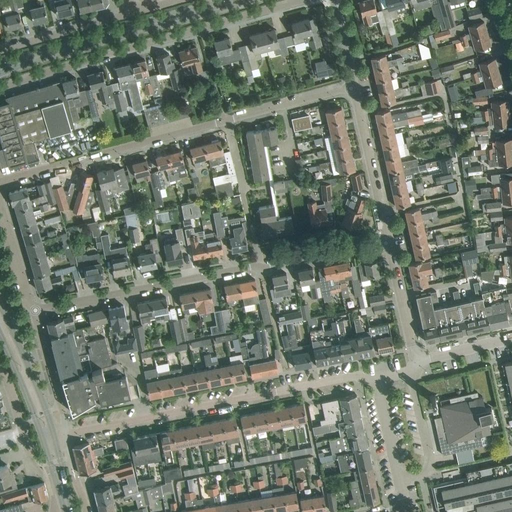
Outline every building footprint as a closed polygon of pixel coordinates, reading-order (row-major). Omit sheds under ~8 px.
[(9,29),(22,26),(18,8),(23,7),(21,0),(9,0),(12,11),(5,13),(9,29)] [(34,23),(48,19),(43,0),(37,0),(39,7),(31,9),(34,23)] [(60,0),(54,2),(58,16),(73,12),(70,0),(60,0)] [(105,6),(107,2),(106,0),(77,0),(80,11),(105,6)] [(372,23),(369,14),(377,12),(373,0),(365,0),(358,2),(365,25),(372,23)] [(386,0),(388,8),(382,10),(383,11),(387,25),(390,35),(396,33),(394,23),(393,23),(392,18),(398,17),(397,12),(395,6),(404,4),(402,0),(386,0)] [(445,21),(438,0),(411,0),(412,0),(431,0),(438,22),(439,22),(441,30),(446,29),(444,21),(445,21)] [(438,0),(447,28),(455,25),(450,10),(449,3),(447,0),(438,0)] [(479,7),(467,10),(469,19),(482,16),(479,7)] [(394,47),(387,25),(383,11),(376,13),(382,34),(384,34),(388,48),(393,46),(393,47),(394,47)] [(310,48),(320,45),(314,21),(309,22),(308,19),(292,24),(296,36),(292,37),(294,44),(304,41),(305,43),(308,42),(310,48)] [(472,38),(487,33),(484,21),(468,26),(470,33),(460,36),(461,41),(467,39),(472,38)] [(432,25),(425,27),(427,35),(434,33),(432,25)] [(280,55),(288,53),(284,37),(283,37),(284,40),(278,41),(275,29),(262,32),(266,49),(273,47),(275,55),(280,53),(280,55)] [(435,40),(451,36),(449,29),(433,33),(435,40)] [(260,51),(266,49),(262,32),(250,35),(254,53),(247,55),(248,59),(253,77),(261,75),(256,59),(261,58),(260,51)] [(475,50),(491,46),(487,33),(472,38),(475,50)] [(232,50),(229,37),(214,41),(220,64),(242,59),(239,48),(232,50)] [(467,39),(461,41),(461,42),(456,43),(458,49),(463,47),(463,46),(468,44),(467,39)] [(429,49),(429,47),(419,43),(418,43),(420,51),(429,49)] [(196,46),(179,51),(182,65),(191,63),(193,73),(195,73),(198,83),(210,80),(207,69),(202,71),(200,61),(196,46)] [(156,57),(161,74),(169,71),(173,89),(184,86),(179,68),(175,69),(173,62),(171,62),(169,53),(156,57)] [(386,55),(371,58),(373,69),(389,66),(397,64),(404,63),(402,57),(396,58),(387,60),(386,55)] [(253,77),(248,59),(242,61),(246,76),(247,76),(249,83),(254,81),(253,77)] [(483,75),(498,71),(494,59),(479,63),(481,70),(471,73),(470,72),(462,74),(464,80),(472,78),(478,77),(483,75)] [(143,77),(147,93),(153,91),(149,76),(145,60),(132,63),(136,79),(143,77)] [(318,78),(328,76),(325,60),(315,63),(318,78)] [(132,63),(116,67),(120,83),(121,89),(128,88),(134,110),(143,108),(143,107),(142,104),(136,79),(132,63)] [(440,68),(442,75),(455,71),(453,64),(440,68)] [(389,66),(374,69),(376,81),(391,78),(389,66)] [(440,76),(438,68),(431,71),(434,78),(440,76)] [(102,71),(88,75),(91,88),(92,88),(93,92),(99,90),(103,103),(108,102),(110,110),(117,108),(117,107),(114,97),(113,94),(111,85),(106,86),(105,85),(106,85),(102,71)] [(486,87),(501,83),(498,71),(483,75),(486,87)] [(156,74),(149,76),(153,91),(156,103),(143,107),(148,127),(169,121),(166,111),(156,74)] [(284,76),(276,78),(278,86),(286,83),(284,76)] [(62,81),(70,111),(77,109),(76,107),(83,105),(82,100),(81,100),(79,93),(80,92),(76,78),(62,81)] [(391,78),(376,81),(379,93),(394,89),(391,78)] [(427,91),(422,92),(423,96),(439,92),(437,80),(425,83),(427,91)] [(75,129),(70,111),(62,81),(34,89),(10,96),(12,101),(0,104),(0,130),(4,145),(4,146),(0,146),(0,161),(1,165),(9,163),(10,164),(26,160),(26,162),(40,158),(34,140),(75,129)] [(454,85),(447,87),(451,101),(458,99),(454,85)] [(394,89),(379,93),(381,105),(396,102),(395,96),(410,92),(409,86),(403,88),(402,87),(394,89)] [(122,91),(113,94),(114,97),(117,107),(117,108),(120,121),(129,119),(126,109),(122,91)] [(472,105),(487,103),(486,96),(471,98),(469,99),(470,104),(472,104),(472,105)] [(94,100),(88,101),(89,103),(92,117),(94,122),(92,117),(98,115),(99,115),(95,99),(94,99),(94,100)] [(475,116),(509,112),(507,100),(491,102),(492,107),(487,108),(488,110),(481,110),(481,111),(474,112),(475,116)] [(189,105),(166,111),(169,121),(192,115),(189,105)] [(328,124),(344,120),(341,108),(326,111),(328,124)] [(375,113),(378,125),(408,118),(422,115),(420,109),(406,112),(391,115),(390,109),(375,113)] [(494,127),(510,125),(509,112),(475,116),(475,117),(475,121),(488,120),(489,125),(494,124),(494,127)] [(302,124),(310,122),(308,115),(295,118),(298,130),(302,129),(303,129),(302,124)] [(408,118),(378,125),(380,136),(395,133),(394,127),(409,124),(414,123),(415,125),(423,123),(422,115),(408,118)] [(331,136),(347,133),(344,120),(328,124),(331,136)] [(303,135),(304,134),(320,131),(319,125),(303,129),(302,129),(303,135)] [(264,144),(267,143),(278,141),(276,127),(246,132),(254,180),(269,177),(264,144)] [(334,148),(350,145),(347,133),(331,136),(334,148)] [(383,148),(397,145),(395,133),(380,136),(383,148)] [(449,134),(448,134),(449,138),(450,145),(458,143),(456,133),(455,133),(449,134)] [(478,144),(488,143),(488,135),(477,136),(478,144)] [(449,138),(442,140),(443,147),(451,146),(450,145),(449,138)] [(497,147),(474,150),(475,156),(481,155),(486,154),(492,153),(511,150),(511,142),(511,138),(496,140),(497,147)] [(220,140),(205,144),(209,157),(210,161),(210,163),(211,166),(220,164),(226,162),(220,140)] [(205,144),(190,148),(193,161),(194,162),(195,168),(201,166),(199,160),(209,157),(205,144)] [(337,161),(352,157),(350,145),(334,148),(337,161)] [(385,160),(400,157),(397,145),(383,148),(385,160)] [(168,154),(175,180),(181,179),(178,170),(186,168),(184,162),(181,150),(168,154)] [(486,154),(481,155),(481,159),(488,159),(489,166),(498,165),(511,163),(511,150),(492,153),(486,154)] [(175,180),(168,154),(155,157),(158,168),(166,167),(169,182),(175,180)] [(340,173),(355,170),(352,157),(337,161),(340,173)] [(418,165),(416,158),(401,162),(400,157),(385,160),(388,172),(418,165)] [(453,169),(450,158),(441,160),(443,172),(453,169)] [(155,172),(149,173),(149,172),(150,172),(146,159),(132,163),(135,176),(143,174),(145,181),(150,179),(158,209),(164,208),(160,189),(155,172)] [(320,169),(328,168),(327,162),(319,163),(319,165),(315,165),(315,166),(308,167),(309,172),(316,170),(316,169),(320,169)] [(418,165),(388,172),(391,184),(405,180),(404,174),(419,171),(418,165)] [(481,165),(467,167),(468,175),(482,173),(481,165)] [(102,187),(95,189),(101,210),(101,211),(110,208),(107,196),(114,195),(113,192),(128,188),(123,168),(113,171),(112,168),(98,172),(102,187)] [(161,170),(155,172),(160,189),(165,188),(161,170)] [(53,188),(56,199),(57,202),(59,209),(65,207),(82,212),(93,176),(80,172),(76,187),(73,186),(74,184),(72,183),(69,192),(63,190),(62,186),(53,188)] [(354,190),(362,188),(359,173),(351,175),(354,190)] [(501,191),(511,189),(511,177),(506,178),(505,173),(490,175),(491,183),(500,182),(501,191)] [(451,174),(440,177),(441,183),(453,180),(451,174)] [(288,186),(301,183),(300,178),(273,183),(275,193),(289,191),(288,186)] [(472,189),(475,189),(474,179),(464,180),(465,190),(472,189)] [(393,195),(408,192),(405,180),(391,184),(393,195)] [(56,199),(53,188),(51,181),(44,183),(47,193),(50,201),(56,199)] [(230,181),(215,185),(218,199),(234,195),(230,181)] [(458,189),(457,182),(448,183),(450,190),(458,189)] [(44,183),(38,185),(41,195),(47,193),(44,183)] [(323,200),(324,200),(332,199),(330,183),(321,184),(323,200)] [(191,202),(198,201),(194,187),(187,189),(191,202)] [(26,188),(9,193),(13,204),(15,204),(17,211),(39,205),(47,202),(50,201),(47,193),(41,195),(30,199),(27,188),(26,188)] [(511,189),(501,191),(497,191),(491,192),(491,197),(497,197),(497,198),(501,198),(502,204),(511,202),(511,189)] [(396,207),(404,205),(410,204),(408,192),(393,195),(396,207)] [(347,208),(342,223),(356,228),(361,212),(360,212),(365,199),(357,196),(351,194),(347,208)] [(201,216),(198,201),(191,203),(194,217),(201,216)] [(486,212),(501,210),(500,201),(485,203),(485,204),(482,204),(483,212),(486,211),(486,212)] [(47,202),(39,205),(40,211),(49,209),(47,202)] [(312,226),(328,223),(325,203),(316,205),(315,202),(308,203),(309,211),(312,226)] [(186,204),(170,207),(172,219),(188,216),(186,204)] [(39,205),(17,211),(21,226),(35,222),(33,215),(41,212),(40,211),(39,205)] [(291,216),(279,218),(276,219),(274,205),(259,207),(264,236),(294,231),(291,216)] [(431,218),(438,216),(437,210),(421,214),(420,208),(405,211),(408,223),(422,220),(431,218)] [(101,210),(93,212),(96,222),(103,220),(101,211),(101,210)] [(223,226),(221,217),(220,211),(213,212),(216,227),(223,226)] [(490,221),(503,220),(502,211),(489,212),(489,213),(490,216),(490,221)] [(134,213),(125,215),(128,229),(130,242),(140,240),(138,227),(137,227),(136,222),(137,222),(135,213),(134,213)] [(495,231),(511,228),(511,216),(505,217),(505,223),(500,224),(500,225),(494,226),(495,231)] [(230,237),(229,237),(232,251),(240,249),(242,251),(244,251),(245,248),(248,248),(245,234),(249,233),(246,220),(241,221),(242,225),(228,228),(230,237)] [(410,235),(425,231),(422,220),(408,223),(410,235)] [(41,241),(40,237),(39,235),(35,222),(21,226),(27,245),(41,241)] [(166,251),(168,263),(170,263),(170,265),(177,264),(176,262),(182,260),(180,249),(186,247),(182,227),(175,229),(177,238),(164,240),(166,251)] [(192,227),(185,229),(188,246),(191,245),(193,258),(209,255),(205,234),(204,231),(194,233),(192,227)] [(507,242),(511,241),(511,228),(495,231),(495,236),(507,235),(507,242)] [(48,238),(57,236),(55,230),(47,233),(48,238)] [(413,246),(428,243),(425,231),(410,235),(413,246)] [(209,255),(223,252),(219,234),(213,235),(213,232),(205,234),(209,255)] [(489,252),(506,249),(505,242),(485,244),(484,232),(474,233),(477,252),(485,251),(489,251),(489,252)] [(130,271),(127,256),(128,256),(126,246),(110,249),(110,245),(111,245),(108,234),(101,235),(102,241),(103,247),(105,258),(111,256),(112,259),(114,274),(130,271)] [(147,253),(138,255),(141,269),(156,266),(156,261),(162,260),(157,237),(150,239),(150,243),(145,244),(147,253)] [(31,261),(46,256),(41,241),(27,245),(31,261)] [(64,244),(62,244),(64,251),(72,249),(70,242),(69,242),(64,244)] [(415,258),(430,255),(428,243),(413,246),(415,258)] [(72,249),(64,251),(66,257),(68,257),(74,255),(72,249)] [(469,263),(478,261),(479,261),(476,249),(466,251),(467,257),(469,263)] [(102,279),(101,277),(103,276),(100,263),(101,263),(99,253),(87,255),(88,257),(83,258),(83,254),(75,256),(78,268),(84,266),(87,279),(95,278),(95,280),(102,279)] [(504,264),(499,264),(499,269),(511,267),(511,255),(509,256),(503,256),(504,264)] [(36,276),(49,273),(50,272),(46,256),(31,261),(36,276)] [(416,262),(408,264),(409,266),(411,276),(426,273),(432,271),(429,259),(416,262)] [(350,266),(349,261),(336,263),(339,278),(343,297),(349,296),(347,287),(346,282),(345,280),(352,279),(350,268),(351,268),(350,266)] [(368,277),(379,275),(376,261),(358,265),(359,271),(361,281),(369,280),(368,277)] [(343,297),(339,278),(336,263),(323,266),(324,271),(324,273),(325,273),(326,278),(333,276),(334,279),(335,284),(334,284),(336,292),(341,290),(343,297)] [(81,279),(78,268),(77,265),(74,265),(55,271),(56,276),(72,271),(75,280),(81,279)] [(511,281),(511,280),(511,267),(499,269),(500,274),(506,274),(508,275),(511,275),(511,281)] [(298,271),(300,284),(309,282),(312,298),(323,296),(320,282),(320,280),(315,281),(312,268),(298,271)] [(488,281),(491,282),(495,270),(488,271),(481,271),(482,279),(488,281)] [(52,285),(63,282),(61,276),(51,279),(49,273),(36,276),(34,277),(38,290),(52,286),(52,285)] [(286,273),(272,276),(276,296),(276,297),(290,294),(290,293),(289,287),(286,273)] [(414,288),(429,284),(426,273),(411,276),(414,288)] [(242,296),(243,299),(244,305),(254,303),(253,301),(259,299),(255,279),(239,282),(242,296)] [(328,280),(320,282),(323,296),(331,295),(328,280)] [(358,280),(352,281),(355,297),(362,295),(358,280)] [(233,298),(242,296),(239,282),(224,285),(227,299),(229,306),(234,305),(233,298)] [(479,282),(473,283),(475,294),(481,293),(481,292),(479,282)] [(505,287),(481,292),(481,293),(482,297),(490,327),(490,326),(498,325),(499,325),(509,323),(511,322),(511,310),(507,288),(505,284),(505,287)] [(213,301),(210,288),(195,291),(198,305),(199,313),(214,310),(212,302),(213,301)] [(188,307),(198,305),(195,291),(179,294),(182,308),(183,308),(184,314),(189,313),(188,307)] [(420,319),(436,316),(434,308),(433,304),(431,293),(430,293),(415,296),(416,300),(420,319)] [(371,306),(385,303),(383,294),(369,297),(371,306)] [(169,311),(166,297),(152,300),(154,313),(155,318),(156,321),(161,320),(170,319),(169,311)] [(445,305),(434,308),(436,316),(441,338),(447,337),(451,336),(452,336),(456,335),(463,333),(462,329),(466,328),(467,332),(474,331),(478,330),(482,329),(490,327),(482,297),(471,299),(471,303),(446,308),(445,305)] [(264,324),(272,322),(266,298),(265,298),(265,299),(266,298),(266,300),(259,302),(264,324)] [(154,313),(152,300),(137,303),(142,323),(150,321),(150,319),(155,318),(154,313)] [(385,303),(373,306),(375,314),(376,313),(386,311),(385,303)] [(113,329),(128,326),(124,306),(109,308),(113,329)] [(229,308),(221,310),(224,322),(230,321),(232,321),(229,308)] [(105,309),(97,311),(88,313),(91,325),(108,321),(105,309)] [(301,312),(303,320),(304,320),(311,318),(309,309),(301,311),(301,312)] [(221,310),(214,311),(216,324),(224,322),(221,310)] [(301,311),(277,315),(279,325),(286,324),(293,322),(303,320),(301,312),(301,311)] [(425,342),(441,338),(436,316),(420,319),(425,342)] [(51,336),(67,333),(65,325),(74,323),(73,317),(63,319),(47,323),(51,336)] [(375,352),(369,327),(368,327),(369,332),(364,333),(358,317),(353,318),(357,337),(353,338),(356,355),(357,355),(357,356),(374,352),(375,352)] [(188,339),(184,318),(178,319),(182,340),(188,339)] [(316,318),(307,319),(309,326),(317,324),(316,318)] [(174,342),(182,340),(177,319),(170,321),(174,342)] [(342,320),(335,321),(342,359),(357,356),(357,355),(356,355),(353,338),(345,339),(344,334),(345,334),(342,320)] [(324,330),(323,330),(329,361),(342,359),(335,321),(330,322),(331,329),(324,330)] [(288,334),(281,336),(284,349),(291,348),(295,368),(311,365),(316,364),(313,349),(300,352),(299,346),(297,346),(293,322),(286,324),(288,334)] [(378,352),(394,349),(388,323),(369,327),(375,352),(375,347),(377,346),(378,352)] [(142,325),(133,327),(135,337),(138,350),(147,348),(144,335),(142,325)] [(96,332),(95,326),(86,327),(88,334),(96,332)] [(267,344),(264,328),(256,329),(259,343),(265,374),(277,371),(275,358),(268,360),(265,345),(267,344)] [(316,364),(329,361),(323,328),(310,331),(311,340),(313,349),(316,364)] [(105,338),(86,343),(82,329),(67,333),(51,336),(52,342),(53,342),(62,378),(62,379),(111,365),(105,338)] [(118,340),(112,342),(115,354),(137,350),(138,350),(135,337),(127,339),(127,344),(119,345),(118,340)] [(160,345),(159,339),(152,340),(151,342),(152,347),(160,345)] [(249,357),(249,358),(252,376),(265,374),(259,343),(255,344),(252,346),(250,349),(251,353),(254,352),(255,356),(249,357)] [(249,357),(247,345),(240,347),(243,359),(249,358),(249,357)] [(209,354),(203,355),(206,369),(210,385),(222,383),(219,367),(217,361),(211,362),(209,354)] [(511,511),(511,361),(505,363),(511,395),(511,461),(465,472),(467,479),(433,486),(438,508),(438,507),(445,506),(448,509),(449,511),(511,511)] [(234,380),(246,378),(243,362),(231,364),(234,380)] [(129,386),(137,384),(137,380),(117,363),(111,365),(62,379),(72,413),(96,399),(94,394),(98,393),(101,403),(131,396),(129,386)] [(222,383),(234,380),(231,364),(219,367),(222,383)] [(156,368),(144,370),(149,397),(161,395),(157,372),(156,368)] [(181,368),(169,370),(173,392),(185,390),(182,374),(181,368)] [(197,388),(210,385),(206,369),(194,372),(197,388)] [(169,370),(157,372),(161,395),(173,392),(169,370)] [(185,390),(197,388),(194,372),(182,374),(185,390)] [(442,455),(489,444),(486,434),(490,433),(488,421),(494,419),(491,408),(485,409),(482,396),(478,397),(477,392),(440,400),(441,406),(440,406),(442,416),(434,418),(442,455)] [(322,407),(326,423),(361,416),(356,395),(321,402),(322,407)] [(306,419),(304,406),(303,403),(290,406),(293,422),(306,419)] [(280,424),(293,422),(290,406),(277,408),(280,424)] [(268,427),(280,424),(277,408),(265,411),(268,427)] [(256,429),(268,427),(265,411),(252,413),(256,429)] [(243,432),(256,429),(252,413),(240,416),(243,432)] [(340,437),(364,431),(361,416),(326,423),(312,426),(314,434),(338,428),(340,437)] [(226,436),(239,433),(235,417),(223,419),(226,436)] [(213,438),(226,436),(223,419),(210,422),(213,438)] [(201,441),(213,438),(210,422),(197,425),(201,441)] [(188,444),(201,441),(197,425),(185,427),(188,444)] [(175,446),(188,444),(185,427),(172,430),(175,446)] [(170,447),(175,446),(172,430),(160,432),(166,464),(174,462),(170,447)] [(336,453),(367,447),(364,431),(340,437),(329,439),(332,454),(336,453)] [(135,448),(131,449),(134,465),(161,459),(155,433),(133,438),(135,448)] [(128,447),(126,439),(126,438),(114,440),(116,448),(116,450),(128,447)] [(76,460),(94,456),(104,453),(102,447),(91,450),(89,443),(73,447),(76,460)] [(299,449),(300,455),(313,452),(312,446),(299,449)] [(359,469),(372,466),(367,447),(336,453),(341,473),(359,469)] [(80,474),(83,474),(96,470),(94,463),(96,463),(94,456),(76,460),(80,474)] [(293,459),(295,468),(306,466),(305,458),(293,459)] [(132,468),(133,468),(131,461),(116,465),(103,469),(104,476),(118,472),(132,468)] [(0,491),(16,487),(13,477),(11,478),(7,465),(0,466),(0,491)] [(350,488),(375,483),(372,466),(359,469),(361,478),(349,480),(350,488)] [(163,470),(165,482),(172,480),(171,478),(182,476),(180,467),(163,470)] [(132,468),(118,472),(120,479),(126,477),(128,483),(123,485),(126,495),(131,493),(138,491),(132,468)] [(165,484),(161,485),(162,494),(174,492),(172,480),(165,482),(165,484)] [(48,497),(48,496),(44,483),(42,483),(30,486),(17,490),(6,493),(4,494),(6,501),(27,495),(29,502),(33,501),(47,497),(48,497)] [(375,483),(350,488),(353,498),(357,497),(358,504),(379,500),(375,483)] [(97,503),(113,498),(112,492),(120,490),(118,484),(110,486),(110,485),(94,490),(97,503)] [(149,488),(143,490),(144,496),(146,504),(153,502),(152,498),(149,488)] [(132,496),(133,499),(144,496),(143,490),(138,491),(131,493),(126,495),(124,496),(124,498),(132,496)] [(296,491),(284,493),(287,509),(299,507),(298,507),(296,491)] [(330,510),(337,509),(334,491),(327,492),(330,510)] [(191,499),(189,492),(184,493),(185,499),(187,509),(192,508),(191,499)] [(275,511),(287,509),(284,493),(273,495),(275,511)] [(314,511),(318,511),(326,511),(323,494),(312,496),(314,511)] [(263,511),(270,511),(275,511),(273,495),(261,496),(263,511)] [(263,511),(261,496),(250,498),(251,511),(263,511)] [(302,511),(314,511),(312,496),(300,498),(302,511)] [(116,511),(113,499),(113,498),(97,503),(99,511),(116,511)] [(240,511),(251,511),(250,498),(238,500),(240,511)] [(228,511),(240,511),(238,500),(227,502),(228,511)] [(216,511),(228,511),(227,502),(215,504),(216,511)] [(16,511),(23,510),(21,503),(7,507),(8,511),(16,511)]
